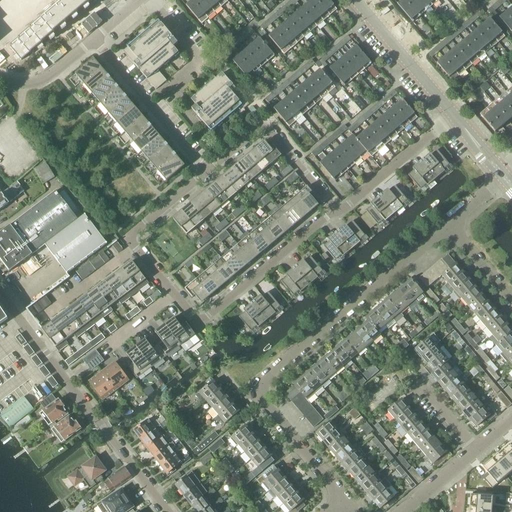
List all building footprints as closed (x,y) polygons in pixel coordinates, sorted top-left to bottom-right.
[(66,0),(10,48),(21,61),(92,0),(66,0)] [(207,18),(192,0),(185,6),(201,24),(207,18)] [(214,13),(202,0),(192,0),(207,18),(214,13)] [(214,0),(202,0),(214,13),(220,7),(214,0)] [(330,15),(316,0),(311,0),(308,3),(323,21),(330,15)] [(316,0),(330,15),(336,10),(328,0),(316,0)] [(419,16),(404,0),(401,0),(397,4),(412,22),(419,16)] [(425,11),(416,0),(404,0),(419,16),(425,11)] [(432,5),(427,0),(416,0),(425,11),(432,5)] [(493,11),(500,6),(497,2),(490,7),(493,11)] [(323,21),(308,3),(301,9),(316,27),(323,21)] [(290,8),(286,4),(279,10),(283,14),(290,8)] [(301,9),(294,14),(310,32),(316,27),(301,9)] [(480,9),(474,14),(477,18),(484,13),(480,9)] [(279,10),(273,15),(276,19),(283,14),(279,10)] [(511,19),(505,12),(498,17),(511,33),(511,19)] [(310,32),(294,14),(288,20),(303,38),(310,32)] [(477,18),(474,14),(467,20),(471,24),(477,18)] [(276,19),(273,15),(266,21),(269,25),(276,19)] [(489,19),(482,24),(498,42),(504,37),(489,19)] [(303,38),(288,20),(281,25),(296,43),(303,38)] [(467,20),(461,25),(464,29),(471,24),(467,20)] [(177,44),(158,21),(123,51),(155,90),(165,81),(157,70),(177,53),(173,48),(177,44)] [(269,25),(266,21),(260,26),(263,30),(269,25)] [(482,24),(476,30),(491,48),(498,42),(482,24)] [(281,25),(275,31),(290,49),(296,43),(281,25)] [(464,29),(461,25),(454,31),(457,35),(464,29)] [(250,28),(243,34),(247,38),(253,32),(250,28)] [(491,48),(476,30),(469,36),(484,53),(491,48)] [(290,49),(275,31),(268,37),(283,55),(290,49)] [(454,31),(447,37),(451,41),(457,35),(454,31)] [(247,38),(243,34),(237,39),(240,43),(247,38)] [(340,41),(344,46),(350,40),(347,36),(340,41)] [(484,53),(469,36),(463,41),(478,59),(484,53)] [(451,41),(447,37),(441,42),(444,46),(451,41)] [(258,38),(252,44),(267,62),(274,56),(258,38)] [(237,39),(230,45),(234,49),(240,43),(237,39)] [(340,41),(334,47),(337,51),(344,46),(340,41)] [(478,59),(463,41),(456,47),(471,65),(478,59)] [(444,46),(441,42),(434,48),(437,52),(444,46)] [(267,62),(252,44),(245,49),(260,67),(267,62)] [(234,49),(230,45),(223,51),(227,55),(234,49)] [(349,52),(364,70),(371,64),(356,46),(349,52)] [(337,51),(334,47),(327,53),(330,57),(337,51)] [(471,65),(456,47),(449,52),(464,70),(471,65)] [(437,52),(434,48),(428,53),(431,57),(437,52)] [(245,49),(239,55),(254,73),(260,67),(245,49)] [(349,52),(342,57),(357,75),(364,70),(349,52)] [(449,52),(443,58),(458,76),(464,70),(449,52)] [(330,57),(327,53),(320,58),(324,63),(330,57)] [(254,73),(239,55),(232,61),(247,78),(254,73)] [(342,57),(336,63),(351,81),(357,75),(342,57)] [(458,76),(443,58),(436,64),(451,81),(458,76)] [(81,86),(102,69),(93,59),(69,80),(75,87),(79,84),(81,86)] [(304,66),(308,69),(314,64),(311,60),(304,66)] [(327,67),(322,61),(319,63),(321,65),(325,69),(327,67)] [(351,81),(336,63),(329,68),(344,86),(351,81)] [(304,66),(298,71),(301,75),(308,69),(304,66)] [(371,67),(367,70),(374,78),(378,74),(375,71),(371,67)] [(89,96),(110,79),(102,69),(81,86),(77,90),(83,97),(87,93),(89,96)] [(319,70),(313,75),(328,93),(335,88),(338,92),(341,90),(325,71),(323,74),(319,70)] [(298,71),(291,77),(294,81),(301,75),(298,71)] [(248,104),(222,73),(190,99),(195,105),(191,108),(210,131),(241,105),(243,108),(248,104)] [(313,75),(306,81),(321,99),(328,93),(313,75)] [(294,81),(291,77),(284,82),(288,86),(294,81)] [(98,106),(118,88),(110,79),(89,96),(85,99),(92,106),(95,103),(98,106)] [(306,81),(299,87),(315,105),(321,99),(306,81)] [(284,82),(278,88),(281,92),(288,86),(284,82)] [(299,87),(293,92),(308,110),(315,105),(299,87)] [(106,115),(126,98),(118,88),(98,106),(94,109),(100,116),(104,113),(106,115)] [(281,92),(278,88),(271,94),(274,97),(281,92)] [(387,95),(390,99),(397,94),(393,90),(387,95)] [(308,110),(293,92),(286,98),(301,116),(308,110)] [(511,99),(505,92),(499,98),(511,113),(511,99)] [(274,97),(271,94),(265,99),(268,103),(274,97)] [(387,95),(380,101),(384,105),(390,99),(387,95)] [(114,125),(134,108),(126,98),(106,115),(102,119),(108,126),(112,122),(114,125)] [(301,116),(286,98),(280,103),(295,121),(301,116)] [(511,113),(499,98),(492,103),(508,121),(511,117),(511,113)] [(402,100),(395,105),(410,123),(417,118),(402,100)] [(384,105),(380,101),(373,107),(377,111),(384,105)] [(295,121),(280,103),(273,109),(288,127),(295,121)] [(492,103),(486,109),(501,127),(508,121),(492,103)] [(395,105),(389,111),(404,129),(410,123),(395,105)] [(373,107),(367,112),(370,116),(373,114),(375,116),(378,113),(377,111),(373,107)] [(122,135),(143,117),(134,108),(114,125),(110,128),(116,135),(120,132),(122,135)] [(501,127),(486,109),(479,114),(494,132),(501,127)] [(404,129),(389,111),(382,116),(397,134),(404,129)] [(367,112),(360,118),(364,122),(370,116),(367,112)] [(397,134),(382,116),(375,122),(391,140),(397,134)] [(131,144),(151,127),(143,117),(122,135),(118,138),(124,145),(128,142),(131,144)] [(360,118),(354,123),(357,127),(364,122),(360,118)] [(391,140),(375,122),(369,128),(384,146),(391,140)] [(351,133),(357,127),(354,123),(347,129),(351,133)] [(341,135),(347,129),(344,125),(337,130),(341,135)] [(139,154),(159,137),(151,127),(131,144),(127,148),(133,155),(137,151),(139,154)] [(384,146),(369,128),(362,133),(377,151),(384,146)] [(337,130),(331,136),(334,140),(341,135),(337,130)] [(377,151),(362,133),(356,139),(367,153),(371,157),(377,151)] [(503,142),(509,137),(506,133),(499,138),(503,142)] [(367,153),(356,139),(353,134),(346,140),(361,159),(367,153)] [(331,136),(324,141),(328,146),(334,140),(331,136)] [(147,164),(168,146),(159,137),(139,154),(135,157),(141,164),(145,161),(147,164)] [(361,159),(346,140),(339,146),(354,164),(361,159)] [(328,146),(324,141),(318,147),(321,151),(328,146)] [(281,156),(273,147),(271,149),(267,144),(267,145),(265,143),(257,150),(256,149),(270,165),(281,156)] [(155,173),(176,156),(168,146),(147,164),(143,167),(149,174),(153,171),(155,173)] [(354,164),(339,146),(333,151),(348,170),(354,164)] [(321,151),(318,147),(311,153),(314,157),(321,151)] [(270,165),(256,149),(248,156),(261,172),(270,165)] [(333,151),(326,157),(335,168),(341,175),(348,170),(333,151)] [(432,159),(424,165),(436,179),(445,172),(443,170),(449,166),(449,165),(437,151),(430,157),(432,159)] [(185,166),(176,156),(155,173),(151,177),(157,184),(161,180),(164,183),(160,186),(160,187),(185,166)] [(261,172),(248,156),(239,163),(253,179),(261,172)] [(335,168),(326,157),(319,163),(334,181),(341,175),(335,168)] [(45,163),(36,168),(34,170),(43,185),(54,177),(45,163)] [(239,163),(231,170),(245,186),(253,179),(239,163)] [(293,170),(289,165),(289,166),(280,173),(284,178),(293,170),(293,171),(293,170)] [(415,170),(408,176),(420,190),(420,189),(426,185),(427,186),(436,179),(424,165),(416,172),(415,170)] [(231,170),(223,177),(237,193),(245,186),(231,170)] [(299,177),(295,172),(294,172),(295,173),(286,180),(290,185),(298,177),(299,178),(299,177)] [(237,193),(223,177),(214,183),(228,200),(237,193)] [(274,178),(269,182),(273,187),(278,182),(274,178)] [(404,183),(409,188),(413,185),(408,180),(404,183)] [(273,187),(269,182),(265,186),(268,191),(273,187)] [(228,200),(214,183),(206,190),(220,207),(228,200)] [(402,185),(397,189),(405,198),(410,194),(402,185)] [(2,193),(0,194),(0,209),(19,195),(11,186),(10,187),(2,193)] [(297,189),(293,193),(310,213),(318,206),(312,198),(314,196),(307,187),(300,192),(297,189)] [(390,194),(382,201),(393,214),(402,207),(401,206),(406,201),(407,201),(405,198),(397,189),(395,187),(388,192),(390,194)] [(55,190),(27,212),(0,233),(0,260),(9,272),(33,255),(45,245),(60,265),(59,265),(60,265),(67,275),(107,244),(106,243),(84,214),(82,216),(78,219),(59,195),(55,190)] [(220,207),(206,190),(198,197),(212,214),(220,207)] [(82,216),(63,191),(59,195),(78,219),(82,216)] [(258,192),(253,196),(257,200),(262,196),(258,192)] [(288,197),(285,200),(301,220),(310,213),(293,193),(295,196),(291,200),(288,197)] [(257,200),(253,196),(248,200),(252,205),(257,200)] [(212,214),(198,197),(190,204),(203,221),(212,214)] [(301,220),(285,200),(284,200),(287,203),(283,207),(280,204),(276,207),(293,227),(301,220)] [(373,205),(366,211),(378,225),(383,220),(385,222),(393,214),(382,201),(374,207),(373,205)] [(190,204),(181,211),(195,228),(203,221),(190,204)] [(241,206),(236,210),(240,214),(245,210),(241,206)] [(268,214),(271,217),(285,234),(293,227),(276,207),(279,210),(274,214),(272,211),(268,214)] [(240,214),(236,210),(231,214),(235,219),(240,214)] [(195,228),(181,211),(173,218),(172,218),(186,235),(195,228)] [(264,218),(260,221),(276,241),(285,234),(271,217),(266,221),(264,218)] [(225,220),(220,224),(224,228),(229,224),(225,220)] [(276,241),(260,221),(259,221),(262,224),(258,228),(255,225),(252,228),(268,247),(276,241)] [(347,230),(340,236),(351,250),(360,243),(359,241),(364,237),(365,236),(353,222),(346,228),(347,230)] [(224,228),(220,224),(215,228),(219,232),(224,228)] [(247,231),(245,233),(261,253),(268,247),(252,228),(251,228),(254,231),(250,235),(247,231)] [(208,233),(203,238),(207,242),(212,238),(208,233)] [(261,253),(245,233),(239,238),(242,241),(238,245),(235,241),(235,242),(252,262),(261,253)] [(330,241),(323,247),(335,261),(336,260),(341,256),(342,257),(351,250),(340,236),(332,243),(330,241)] [(207,242),(203,238),(198,242),(202,246),(207,242)] [(123,250),(116,241),(111,245),(112,245),(118,254),(123,250)] [(252,262),(235,242),(231,245),(234,248),(229,252),(227,248),(226,249),(243,269),(252,262)] [(243,269),(226,249),(223,252),(225,255),(221,259),(218,255),(218,256),(235,276),(243,269)] [(109,260),(103,252),(98,256),(105,264),(109,260)] [(200,252),(195,257),(199,261),(204,257),(200,252)] [(321,255),(327,262),(330,260),(324,253),(321,255)] [(449,269),(444,272),(441,276),(447,284),(463,271),(456,263),(455,263),(448,255),(441,260),(449,269)] [(98,256),(89,262),(96,271),(105,264),(98,256)] [(210,262),(210,263),(227,282),(235,276),(218,256),(214,259),(217,262),(213,266),(210,262)] [(305,265),(297,272),(309,285),(318,278),(316,276),(322,272),(311,257),(304,263),(305,265)] [(449,269),(441,260),(441,259),(436,263),(444,272),(449,269)] [(96,271),(89,262),(81,269),(87,277),(96,271)] [(132,262),(123,269),(139,291),(149,284),(132,262)] [(227,282),(210,263),(206,266),(209,269),(205,272),(216,286),(219,289),(227,282)] [(444,272),(436,263),(432,267),(440,276),(441,276),(444,272)] [(440,276),(432,267),(427,271),(435,280),(440,276)] [(87,277),(81,269),(76,272),(82,281),(87,277)] [(123,269),(113,276),(130,298),(139,291),(123,269)] [(216,286),(205,272),(202,269),(198,273),(200,276),(196,280),(210,296),(219,289),(216,286)] [(435,280),(427,271),(422,274),(431,284),(435,280)] [(469,278),(463,271),(447,284),(454,291),(469,278)] [(288,276),(281,282),(293,296),(294,296),(299,291),(300,293),(309,285),(297,272),(290,278),(288,276)] [(431,284),(422,274),(418,278),(427,288),(431,284)] [(113,276),(104,283),(118,301),(121,305),(130,298),(113,276)] [(196,280),(193,276),(189,280),(191,283),(185,289),(192,298),(195,296),(201,304),(210,296),(196,280)] [(469,278),(454,291),(452,292),(458,300),(460,299),(475,286),(469,278)] [(409,279),(401,285),(414,301),(422,294),(409,279)] [(104,283),(96,289),(109,307),(118,301),(104,283)] [(401,285),(394,292),(407,307),(414,301),(401,285)] [(475,286),(460,299),(466,306),(481,293),(475,286)] [(96,289),(87,295),(101,314),(104,318),(112,311),(109,307),(96,289)] [(429,289),(428,290),(425,292),(430,298),(434,295),(429,289)] [(394,292),(386,298),(399,313),(407,307),(394,292)] [(263,301),(255,307),(267,321),(275,314),(274,312),(279,308),(280,307),(277,303),(273,299),(268,293),(261,299),(263,301)] [(488,300),(481,293),(466,306),(472,313),(488,300)] [(51,304),(45,296),(44,295),(40,299),(46,307),(49,306),(51,304)] [(87,295),(78,302),(95,325),(104,318),(101,314),(87,295)] [(439,301),(434,295),(430,298),(435,304),(439,301)] [(386,298),(379,305),(392,320),(399,313),(386,298)] [(46,307),(40,299),(35,302),(42,311),(44,309),(46,307)] [(488,300),(472,313),(479,321),(494,308),(488,300)] [(42,311),(35,302),(31,306),(38,314),(40,312),(42,311)] [(78,302),(69,309),(85,332),(95,325),(78,302)] [(443,313),(446,310),(441,304),(438,307),(443,313)] [(392,320),(379,305),(371,311),(384,326),(392,320)] [(38,314),(31,306),(26,309),(33,318),(35,316),(38,314)] [(246,312),(239,318),(251,332),(251,331),(256,327),(258,328),(267,321),(255,307),(247,314),(246,312)] [(500,315),(494,308),(479,321),(485,328),(500,315)] [(69,309),(59,316),(73,335),(76,339),(85,332),(69,309)] [(451,316),(446,310),(443,313),(448,319),(451,316)] [(384,326),(371,311),(364,317),(367,320),(377,332),(378,331),(384,326)] [(435,312),(429,317),(432,321),(438,316),(435,312)] [(500,315),(485,328),(491,336),(507,323),(500,315)] [(59,316),(51,322),(65,341),(73,335),(59,316)] [(432,321),(429,317),(423,322),(426,326),(432,321)] [(174,318),(164,325),(180,346),(195,335),(186,323),(181,327),(174,318)] [(455,328),(459,325),(454,319),(450,322),(455,328)] [(367,320),(360,327),(372,342),(381,335),(378,331),(377,332),(367,320)] [(51,322),(41,330),(58,352),(68,345),(65,341),(51,322)] [(452,328),(447,322),(443,325),(448,332),(452,328)] [(511,331),(511,328),(507,323),(491,336),(497,343),(509,332),(510,333),(511,331)] [(180,346),(164,325),(154,332),(161,341),(157,345),(166,357),(180,346)] [(414,330),(417,334),(423,329),(420,325),(414,330)] [(463,329),(459,325),(455,328),(460,334),(467,329),(465,327),(463,329)] [(360,327),(352,333),(365,348),(372,342),(360,327)] [(417,334),(414,330),(408,335),(411,339),(417,334)] [(459,337),(454,331),(450,335),(455,341),(459,337)] [(509,332),(497,343),(494,345),(501,353),(511,343),(511,335),(510,333),(509,332)] [(20,333),(15,336),(22,345),(26,342),(20,333)] [(365,348),(352,333),(345,339),(357,354),(365,348)] [(468,343),(472,340),(467,334),(463,337),(468,343)] [(421,358),(436,345),(439,342),(436,339),(433,341),(429,337),(414,350),(421,358)] [(464,343),(459,337),(455,341),(461,347),(464,343)] [(166,357),(157,345),(152,349),(145,339),(135,347),(151,368),(166,357)] [(357,354),(345,339),(337,346),(350,361),(357,354)] [(400,342),(405,349),(408,346),(403,339),(400,342)] [(472,340),(468,343),(473,349),(477,346),(472,340)] [(405,349),(400,342),(398,343),(396,346),(401,352),(405,349)] [(511,356),(511,343),(501,353),(507,361),(511,356)] [(34,353),(28,345),(23,348),(29,357),(34,353)] [(442,352),(436,345),(421,358),(427,365),(442,352)] [(350,361),(337,346),(330,352),(342,367),(345,370),(349,367),(346,364),(350,361)] [(468,356),(472,352),(467,346),(463,350),(468,356)] [(151,368),(135,347),(126,354),(133,363),(128,367),(137,379),(151,368)] [(481,358),(485,355),(480,349),(476,352),(481,358)] [(433,372),(448,359),(450,358),(444,350),(442,352),(427,365),(433,372)] [(87,365),(99,356),(95,351),(83,360),(87,365)] [(330,352),(322,358),(335,373),(342,367),(330,352)] [(477,358),(472,352),(468,356),(473,362),(477,358)] [(388,353),(384,356),(390,362),(393,359),(388,353)] [(42,364),(40,360),(36,355),(35,355),(31,359),(37,368),(42,364)] [(489,361),(485,355),(481,358),(486,364),(489,361)] [(103,361),(99,356),(87,365),(91,370),(103,361)] [(390,362),(384,356),(381,359),(386,365),(390,362)] [(335,373),(322,358),(315,365),(327,380),(335,373)] [(448,359),(433,372),(430,375),(437,383),(452,370),(455,367),(452,364),(449,366),(446,363),(449,360),(448,359)] [(115,362),(102,372),(115,391),(128,381),(115,362)] [(478,373),(482,370),(477,364),(473,367),(478,373)] [(327,380),(315,365),(307,371),(322,389),(326,386),(323,383),(327,380)] [(373,365),(370,368),(375,374),(378,371),(373,365)] [(50,374),(44,366),(43,366),(39,370),(45,378),(50,375),(50,374)] [(489,366),(489,367),(485,369),(490,375),(494,372),(489,366)] [(375,374),(370,368),(366,372),(367,372),(371,377),(375,374)] [(452,370),(437,383),(443,390),(458,377),(452,370)] [(487,376),(482,370),(478,373),(483,379),(487,376)] [(299,378),(312,392),(315,396),(322,389),(307,371),(299,378)] [(115,391),(102,372),(89,382),(102,400),(115,391)] [(499,378),(494,372),(490,375),(495,381),(499,378)] [(355,380),(361,386),(366,382),(360,375),(355,380)] [(57,384),(52,376),(51,377),(46,380),(53,389),(58,385),(57,384)] [(464,384),(458,377),(443,390),(449,397),(464,384)] [(312,392),(299,378),(292,384),(294,386),(284,394),(290,401),(300,393),(303,397),(305,399),(312,392)] [(490,388),(494,385),(489,379),(485,382),(490,388)] [(501,379),(497,383),(502,389),(506,386),(501,379)] [(212,382),(206,386),(199,393),(200,394),(196,397),(201,402),(204,399),(205,401),(220,388),(213,380),(212,382)] [(361,386),(355,380),(350,384),(356,390),(361,386)] [(464,384),(449,397),(456,405),(471,392),(464,384)] [(494,385),(490,388),(496,394),(499,391),(494,385)] [(511,391),(508,386),(503,390),(511,400),(511,391)] [(152,393),(148,388),(143,391),(147,397),(152,393)] [(220,388),(205,401),(211,408),(226,396),(220,388)] [(340,392),(346,399),(351,394),(345,388),(340,392)] [(346,399),(340,392),(336,396),(341,403),(346,399)] [(477,399),(471,392),(456,405),(462,412),(477,399)] [(511,405),(501,392),(496,396),(506,409),(511,405)] [(294,405),(303,397),(300,393),(290,401),(294,405)] [(54,395),(53,396),(41,405),(44,410),(39,414),(48,427),(49,426),(55,422),(57,421),(58,422),(67,415),(62,408),(63,407),(64,405),(61,400),(58,400),(54,395)] [(226,396),(211,408),(208,411),(214,419),(232,403),(226,396)] [(24,397),(0,416),(10,428),(28,414),(33,409),(24,397)] [(303,397),(294,405),(297,410),(307,401),(305,399),(303,397)] [(394,419),(408,406),(402,398),(387,411),(394,419)] [(483,407),(477,399),(462,412),(468,420),(483,407)] [(311,406),(307,401),(297,410),(301,414),(311,406)] [(239,411),(232,403),(214,419),(216,422),(219,420),(223,425),(239,411)] [(311,406),(301,414),(305,419),(315,410),(311,406)] [(335,406),(329,411),(332,415),(338,410),(335,406)] [(415,414),(408,406),(394,419),(400,426),(415,414)] [(490,415),(483,407),(468,420),(475,428),(490,415)] [(351,417),(357,412),(354,408),(347,413),(351,417)] [(319,415),(315,410),(305,419),(309,423),(319,415)] [(332,415),(329,411),(323,416),(326,420),(332,415)] [(171,419),(166,412),(165,413),(162,415),(167,422),(171,419)] [(354,421),(360,415),(357,412),(351,417),(354,421)] [(415,414),(400,426),(406,434),(421,421),(415,414)] [(11,429),(10,430),(13,434),(33,420),(29,415),(11,429)] [(319,415),(309,423),(313,428),(323,420),(319,415)] [(81,429),(75,422),(74,423),(69,416),(57,426),(52,430),(61,443),(81,429)] [(141,438),(159,424),(164,420),(162,416),(150,425),(146,421),(133,431),(137,436),(139,436),(141,438)] [(176,426),(171,419),(167,422),(172,429),(176,426)] [(322,442),(337,429),(330,421),(315,434),(322,442)] [(421,421),(406,434),(412,441),(427,429),(421,421)] [(363,432),(369,427),(366,423),(360,428),(363,432)] [(378,432),(382,429),(377,423),(373,426),(378,432)] [(161,438),(156,432),(162,427),(159,424),(141,438),(141,439),(143,442),(143,444),(147,448),(161,438)] [(237,445),(252,432),(246,425),(227,440),(234,448),(237,445)] [(181,432),(176,426),(172,429),(176,435),(181,432)] [(372,430),(369,427),(363,432),(366,436),(372,430)] [(343,436),(337,429),(322,442),(328,449),(343,436)] [(382,429),(378,432),(383,438),(387,435),(382,429)] [(427,429),(412,441),(419,448),(434,436),(427,429)] [(180,435),(184,441),(189,437),(184,431),(180,435)] [(218,436),(214,431),(191,451),(195,456),(218,436)] [(252,432),(237,445),(243,453),(259,440),(252,432)] [(343,436),(328,449),(334,456),(349,444),(343,436)] [(440,444),(434,436),(419,448),(425,456),(440,444)] [(154,456),(175,440),(173,437),(167,441),(167,442),(165,443),(161,438),(147,448),(150,453),(152,453),(154,456)] [(376,447),(380,444),(375,438),(371,441),(376,447)] [(175,445),(179,443),(176,439),(175,440),(154,456),(157,459),(156,461),(160,466),(174,455),(170,450),(176,446),(175,445)] [(224,443),(220,439),(208,449),(212,454),(224,443)] [(265,447),(259,440),(243,453),(250,460),(265,447)] [(388,449),(392,446),(387,440),(383,443),(388,449)] [(349,444),(334,456),(341,464),(356,451),(349,444)] [(380,444),(376,447),(381,453),(385,449),(380,444)] [(447,451),(440,444),(425,456),(426,457),(422,460),(429,468),(432,464),(433,464),(436,467),(451,455),(447,451)] [(507,447),(500,452),(511,467),(511,447),(509,444),(507,447)] [(392,446),(388,449),(393,455),(397,452),(392,446)] [(265,447),(250,460),(256,468),(270,456),(271,455),(265,447)] [(362,459),(356,451),(341,464),(347,471),(362,459)] [(511,467),(500,452),(491,460),(506,477),(511,471),(511,467)] [(213,458),(208,453),(199,461),(203,466),(213,458)] [(388,462),(392,459),(387,453),(383,456),(388,462)] [(187,455),(179,461),(174,455),(160,466),(164,470),(166,471),(168,474),(169,476),(176,470),(175,469),(181,464),(182,466),(191,459),(187,455)] [(401,464),(405,461),(402,458),(400,455),(396,458),(401,464)] [(270,456),(256,468),(260,473),(274,461),(270,456)] [(89,489),(103,479),(104,479),(100,474),(105,471),(96,458),(68,477),(75,486),(83,480),(89,489)] [(230,464),(225,458),(221,461),(226,467),(230,464)] [(362,459),(347,471),(353,479),(368,466),(362,459)] [(392,459),(388,462),(393,468),(397,465),(392,459)] [(491,460),(482,467),(487,473),(489,475),(483,479),(486,482),(492,489),(506,477),(491,460)] [(405,461),(401,464),(406,470),(410,467),(405,461)] [(235,471),(230,464),(226,467),(231,474),(235,471)] [(368,466),(353,479),(359,486),(374,473),(376,472),(370,464),(368,466)] [(270,490),(288,474),(281,466),(278,469),(274,465),(263,474),(266,479),(260,484),(267,492),(270,490)] [(404,472),(399,466),(395,469),(400,475),(404,472)] [(115,489),(132,478),(128,474),(124,467),(121,469),(104,482),(107,486),(111,492),(115,489)] [(412,468),(407,472),(418,484),(422,480),(412,468)] [(250,473),(238,483),(242,488),(254,477),(250,473)] [(374,473),(359,486),(366,493),(381,481),(374,473)] [(415,486),(405,473),(400,477),(411,490),(415,486)] [(183,495),(194,486),(191,482),(195,479),(191,474),(175,485),(183,495)] [(294,482),(288,474),(270,490),(276,497),(294,482)] [(205,478),(194,486),(183,495),(190,505),(202,495),(203,495),(200,491),(199,491),(198,490),(208,483),(205,478)] [(387,489),(381,481),(366,493),(372,501),(387,489)] [(107,486),(104,482),(99,485),(102,490),(107,486)] [(300,489),(294,482),(276,497),(282,504),(300,489)] [(210,496),(216,492),(212,488),(206,492),(210,496)] [(307,497),(300,489),(282,504),(288,511),(289,511),(294,508),(297,511),(304,506),(301,502),(307,497)] [(394,496),(387,489),(372,501),(379,509),(394,496)] [(101,511),(107,511),(127,499),(121,490),(97,506),(101,511)] [(469,506),(469,507),(492,509),(493,493),(479,491),(475,491),(475,495),(472,495),(470,495),(469,506)] [(84,502),(91,497),(88,493),(81,498),(84,502)] [(202,495),(190,505),(195,511),(201,511),(210,505),(211,504),(207,500),(206,500),(202,495)] [(214,502),(216,505),(217,506),(223,502),(220,498),(214,502)] [(126,511),(133,508),(127,499),(107,511),(126,511)] [(259,502),(255,505),(254,505),(259,511),(263,508),(259,502)]
